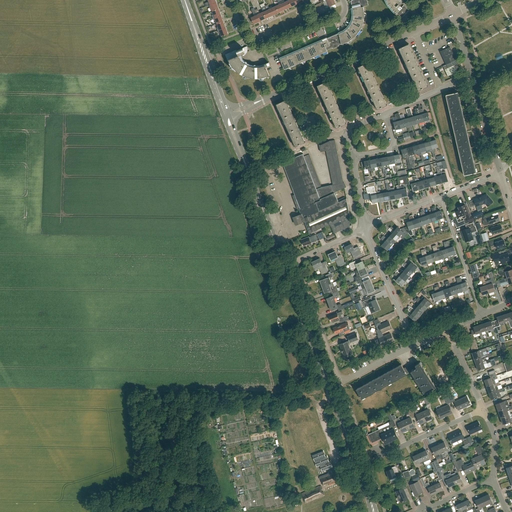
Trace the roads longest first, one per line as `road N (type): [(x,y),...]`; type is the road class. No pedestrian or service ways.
road 1 (secondary): [(283,266),(374,511)]
road 2 (residential): [(339,382),(293,260),(364,228)]
road 3 (unclassified): [(260,101),(414,31)]
road 4 (track): [(320,405),(308,397),(201,412),(172,448)]
road 5 (residential): [(345,8),(342,17),(254,53),(229,0)]
road 6 (residential): [(414,344),(364,228)]
road 7 (residential): [(481,314),(439,197)]
